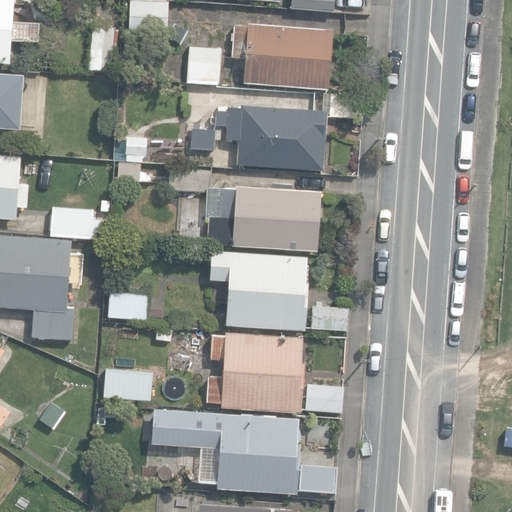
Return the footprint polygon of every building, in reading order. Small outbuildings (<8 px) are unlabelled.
[(17,0),(0,0),(0,62),(13,64),(14,41),(24,41),(26,19),(16,18),(17,0)] [(170,0),(159,0),(131,0),(130,34),(169,35),(170,0)] [(336,0),(293,0),(293,7),(336,10),(336,0)] [(330,89),(335,29),(250,23),(249,26),(236,25),(233,57),(248,58),(246,82),(330,89)] [(116,28),(93,26),(90,69),(113,70),(116,28)] [(224,48),(191,45),(188,82),(221,85),(224,48)] [(26,75),(0,72),(0,120),(1,120),(3,97),(25,99),(26,75)] [(326,170),(330,109),(244,104),(244,106),(230,105),(230,110),(218,109),(217,124),(229,125),(228,139),(240,139),(238,164),(326,170)] [(217,129),(193,128),(192,148),(216,150),(217,129)] [(120,165),(151,167),(153,138),(114,135),(112,164),(120,165)] [(0,217),(18,219),(19,206),(29,207),(31,183),(21,183),(23,156),(0,154),(0,217)] [(151,167),(120,165),(119,184),(150,186),(151,167)] [(171,169),(169,194),(208,197),(209,171),(171,169)] [(319,251),(324,190),(293,188),(294,183),(274,182),(273,187),(238,185),(236,217),(210,215),(209,242),(235,244),(235,246),(319,251)] [(96,208),(54,204),(52,235),(106,239),(106,233),(111,233),(112,219),(95,218),(96,208)] [(0,233),(0,306),(36,309),(34,337),(74,340),(76,308),(69,307),(74,239),(0,233)] [(227,325),(307,330),(311,282),(308,282),(310,255),(213,249),(211,280),(231,281),(227,325)] [(150,293),(111,291),(109,316),(148,319),(150,293)] [(350,307),(314,305),(313,328),(349,330),(350,307)] [(224,407),(303,412),(306,364),(304,364),(304,360),(307,358),(307,355),(307,352),(306,349),(305,347),(305,337),(227,332),(227,336),(214,335),(212,358),(227,359),(226,376),(210,375),(208,402),(224,403),(224,407)] [(0,428),(13,410),(0,400),(0,362),(9,350),(0,344),(0,428)] [(156,372),(108,367),(105,397),(153,401),(156,372)] [(346,386),(309,383),(307,409),(344,412),(346,386)] [(70,416),(50,400),(34,420),(55,435),(70,416)] [(298,492),(303,416),(156,407),(154,443),(223,447),(220,487),(298,492)] [(302,463),(300,490),(336,492),(338,465),(302,463)] [(294,511),(295,510),(201,503),(200,511),(294,511)]
